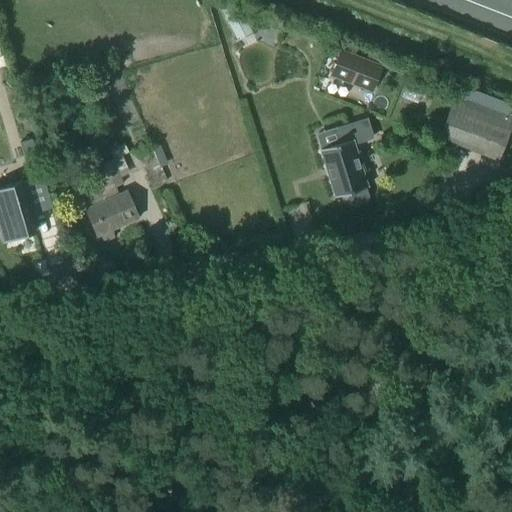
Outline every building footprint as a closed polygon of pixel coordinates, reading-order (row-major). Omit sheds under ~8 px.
[(236,40),(251,32),(234,0),(226,0),(218,4),(236,40)] [(340,51),(331,75),(371,91),(380,67),(340,51)] [(499,157),(511,125),(511,119),(454,97),(440,134),(499,157)] [(336,197),(348,193),(351,200),(357,204),(364,201),(367,195),(365,187),(367,187),(363,174),(365,174),(358,152),(356,152),(353,144),(374,137),(367,117),(338,126),(343,141),(320,149),(336,197)] [(32,132),(18,136),(19,138),(19,137),(31,133),(37,152),(24,156),(32,185),(45,181),(51,202),(49,202),(49,203),(53,202),(32,132)] [(111,161),(128,153),(125,145),(107,153),(111,161)] [(153,149),(138,156),(152,188),(166,181),(153,149)] [(106,201),(103,193),(122,184),(112,161),(80,175),(93,206),(85,210),(97,237),(99,236),(104,243),(113,239),(112,231),(138,219),(126,192),(106,201)] [(84,197),(79,185),(68,191),(73,202),(84,197)] [(22,186),(0,192),(0,238),(2,245),(36,235),(22,186)]
